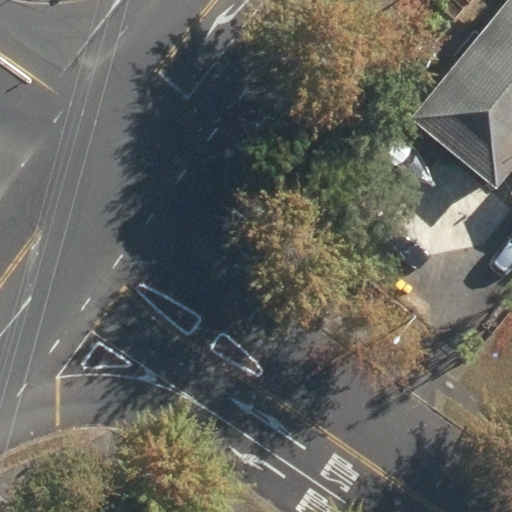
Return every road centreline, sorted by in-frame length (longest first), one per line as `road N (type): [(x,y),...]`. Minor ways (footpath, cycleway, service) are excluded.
road 1 (residential): [(74,181),(362,394),(426,511)]
road 2 (residential): [(313,456),(26,246)]
road 3 (tertiary): [(313,456),(147,413),(78,408),(0,419)]
road 4 (tertiary): [(36,0),(95,33),(150,81)]
